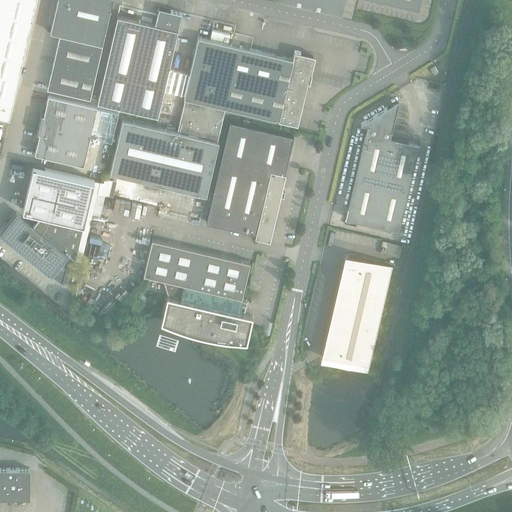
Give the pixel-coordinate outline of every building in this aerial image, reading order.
[(0,0),(0,115),(9,117),(36,0),(0,0)] [(58,34),(102,44),(112,0),(56,0),(50,32),(58,34)] [(103,75),(97,102),(158,116),(182,13),(159,7),(155,24),(153,23),(138,20),(117,15),(103,75)] [(227,43),(230,33),(212,29),(209,39),(227,43)] [(90,98),(102,44),(58,34),(47,88),(90,98)] [(122,119),(110,173),(206,195),(219,141),(217,141),(225,107),(282,120),(297,124),(307,81),(310,82),(312,73),(310,72),(311,65),(313,66),(314,60),(312,60),(313,56),(300,53),(301,52),(294,50),(293,58),(290,58),(230,44),(209,39),(201,37),(198,36),(183,97),(185,98),(183,110),(177,108),(181,92),(164,88),(159,113),(176,117),(176,113),(181,114),(177,131),(122,119)] [(41,114),(39,123),(90,135),(97,106),(48,94),(43,114),(41,114)] [(396,111),(398,101),(387,108),(387,107),(361,123),(367,125),(366,131),(365,131),(345,218),(399,230),(419,143),(390,137),(396,111)] [(281,188),(294,135),(230,120),(206,222),(270,237),(279,201),(277,200),(278,194),(281,195),(283,188),(281,188)] [(83,164),(90,135),(39,123),(37,133),(39,133),(35,153),(83,164)] [(17,211),(0,232),(60,281),(70,254),(75,260),(94,179),(52,169),(33,165),(23,209),(42,214),(42,215),(34,225),(32,227),(27,223),(29,221),(17,211)] [(229,340),(246,342),(252,316),(239,313),(243,298),(242,297),(250,262),(152,239),(143,275),(163,279),(167,296),(162,317),(161,322),(177,328),(194,333),(206,336),(211,337),(229,340)] [(101,241),(97,264),(105,266),(110,242),(101,241)] [(391,265),(349,255),(325,358),(342,363),(343,358),(367,364),(366,370),(367,370),(391,265)] [(0,497),(30,497),(30,468),(0,468),(0,497)]
